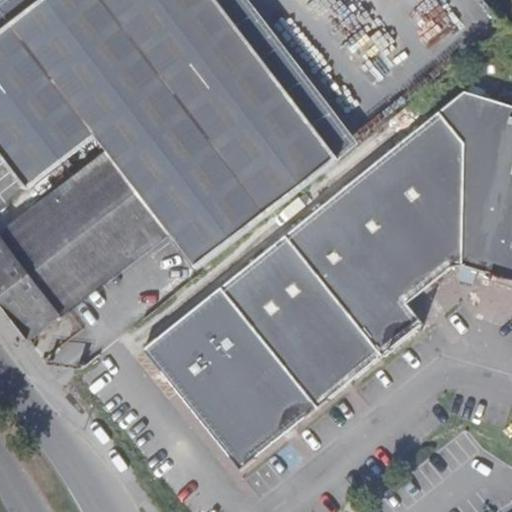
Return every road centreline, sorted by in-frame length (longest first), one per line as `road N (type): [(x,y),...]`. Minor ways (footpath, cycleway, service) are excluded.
road 1 (unknown): [(117,359),(224,511)]
road 2 (primary): [(97,511),(0,381)]
